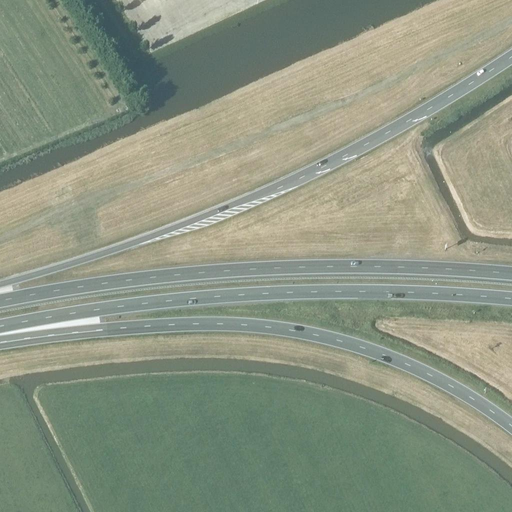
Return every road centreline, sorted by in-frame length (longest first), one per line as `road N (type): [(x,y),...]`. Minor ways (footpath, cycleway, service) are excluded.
road 1 (trunk): [(511,56),(285,183),(97,256),(0,284)]
road 2 (trunk): [(0,337),(202,324),(282,328),(398,361),(511,427)]
road 3 (trunk): [(511,273),(266,268),(0,301)]
road 4 (trunk): [(0,326),(267,293),(511,298)]
